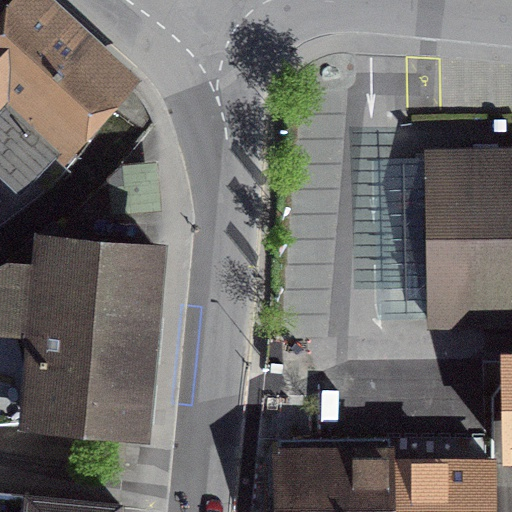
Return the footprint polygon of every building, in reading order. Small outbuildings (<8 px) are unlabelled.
[(38,0),(13,0),(0,15),(0,188),(12,200),(125,83),(49,9),(38,0)] [(406,260),(429,260),(430,322),(511,320),(511,152),(427,154),(428,218),(406,218),(406,240),(406,260)] [(111,185),(113,208),(152,205),(149,170),(126,172),(111,185)] [(42,299),(30,418),(53,421),(140,429),(149,340),(158,251),(46,240),(43,271),(31,270),(28,298),(42,299)] [(28,298),(31,270),(8,267),(0,273),(0,421),(30,418),(42,299),(28,298)] [(511,356),(495,357),(496,445),(501,445),(511,444),(511,356)] [(486,511),(486,457),(273,458),(273,511),(486,511)] [(127,511),(128,510),(0,491),(0,511),(127,511)]
